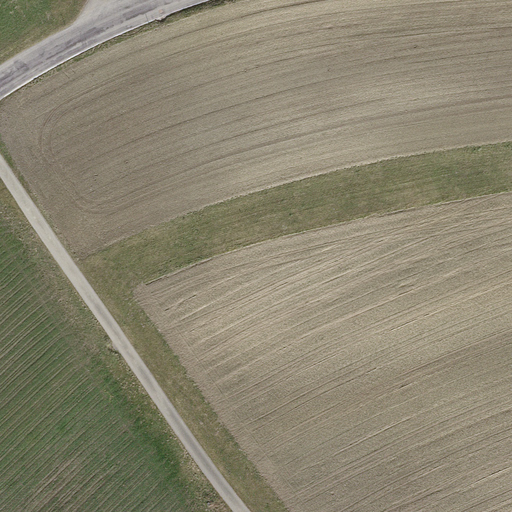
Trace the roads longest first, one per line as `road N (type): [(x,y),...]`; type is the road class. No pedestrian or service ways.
road 1 (track): [(0,165),(239,511)]
road 2 (tertiary): [(0,90),(131,17),(183,0)]
